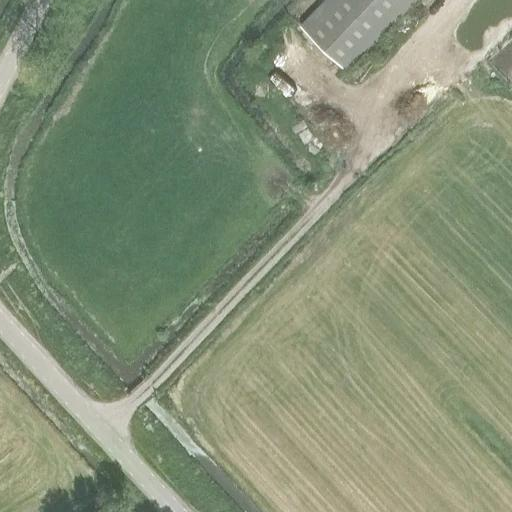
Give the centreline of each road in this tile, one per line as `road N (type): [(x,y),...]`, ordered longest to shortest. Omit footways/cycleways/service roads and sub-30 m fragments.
road 1 (track): [(100,431),(369,154),(340,115),(449,0)]
road 2 (tertiary): [(177,511),(0,322)]
